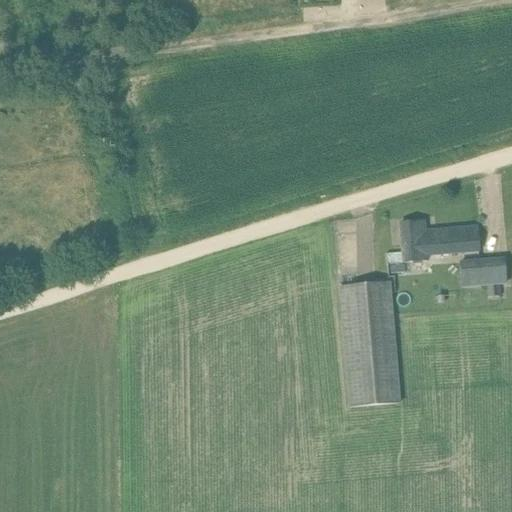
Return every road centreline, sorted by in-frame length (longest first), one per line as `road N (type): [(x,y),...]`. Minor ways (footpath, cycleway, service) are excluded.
road 1 (track): [(511,154),(0,306)]
road 2 (track): [(502,0),(0,73)]
